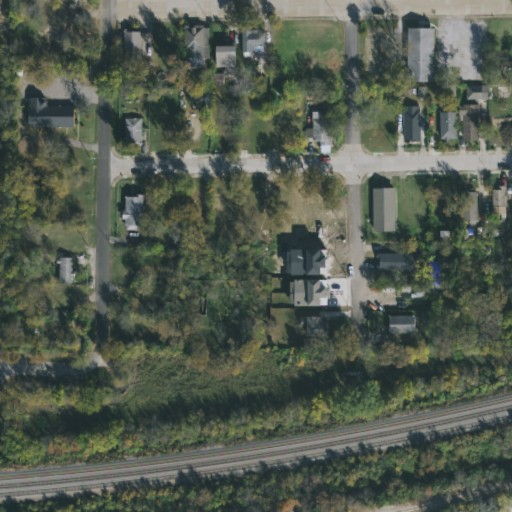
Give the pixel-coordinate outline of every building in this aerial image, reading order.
[(69,40),(70,46),(62,47),(61,41),(56,41),(55,21),(76,20),(77,40),(69,40)] [(204,24),(204,27),(210,27),(210,58),(185,58),(185,25),(194,25),(194,27),(198,27),(198,24),(204,24)] [(432,81),(405,81),(405,26),(433,27),(432,81)] [(140,28),(140,66),(123,66),(124,28),(128,29),(128,31),(137,31),(137,28),(140,28)] [(258,29),(258,32),(265,32),(266,46),(254,46),(254,52),(243,52),(243,30),(258,29)] [(231,67),(218,67),(218,46),(237,46),(237,67),(231,67)] [(511,48),(511,58),(488,58),(488,49),(511,48)] [(222,85),(223,75),(210,75),(210,85),(222,85)] [(484,98),(483,84),(465,85),(466,99),(484,98)] [(210,92),(210,111),(200,111),(200,108),(195,108),(195,101),(188,101),(188,92),(210,92)] [(47,104),(47,105),(75,105),(75,127),(28,127),(29,97),(47,97),(47,104)] [(417,106),(417,110),(421,110),(421,140),(404,140),(404,110),(407,110),(407,105),(417,106)] [(478,107),(478,140),(466,140),(466,138),(463,138),(463,133),(458,133),(459,105),(478,107)] [(301,106),(299,144),(285,145),(285,143),(280,143),(282,106),(301,106)] [(328,111),(328,119),(332,119),(331,131),(333,131),(333,141),(332,141),(332,146),(321,145),(321,141),(313,141),(313,111),(328,111)] [(455,112),(455,115),(457,115),(457,138),(440,138),(440,112),(455,112)] [(142,117),(141,129),(148,129),(148,141),(142,141),(142,145),(125,144),(125,117),(142,117)] [(505,206),(505,211),(494,211),(494,206),(492,206),(492,189),(499,189),(499,185),(506,185),(506,206),(505,206)] [(390,231),(373,231),(373,187),(396,188),(395,231),(390,231)] [(468,221),(462,221),(460,192),(478,191),(479,220),(468,221)] [(145,194),(144,226),(142,226),(142,230),(127,230),(127,226),(125,225),(125,219),(123,219),(123,210),(125,210),(126,196),(135,197),(135,194),(145,194)] [(77,251),(77,224),(25,223),(25,250),(77,251)] [(310,250),(310,255),(331,254),(331,271),(312,272),(312,276),(301,276),(301,274),(299,274),(299,272),(301,272),(300,250),(310,250)] [(406,250),(406,253),(423,253),(423,275),(414,275),(414,270),(402,270),(402,271),(399,271),(399,270),(377,269),(377,264),(380,264),(380,256),(377,256),(377,253),(398,253),(400,250),(406,250)] [(73,257),(72,271),(74,271),(74,277),(72,276),(72,284),(58,283),(59,263),(57,263),(57,258),(60,258),(60,257),(73,257)] [(448,288),(429,288),(430,261),(448,261),(448,288)] [(291,279),(321,279),(322,305),(291,305),(291,279)] [(75,289),(75,294),(72,294),(72,311),(62,310),(62,305),(56,305),(56,295),(62,295),(62,286),(72,286),(72,289),(75,289)] [(415,331),(390,332),(390,314),(415,314),(415,331)] [(298,315),(327,315),(327,320),(332,320),(332,335),(307,335),(307,326),(298,326),(298,315)]
